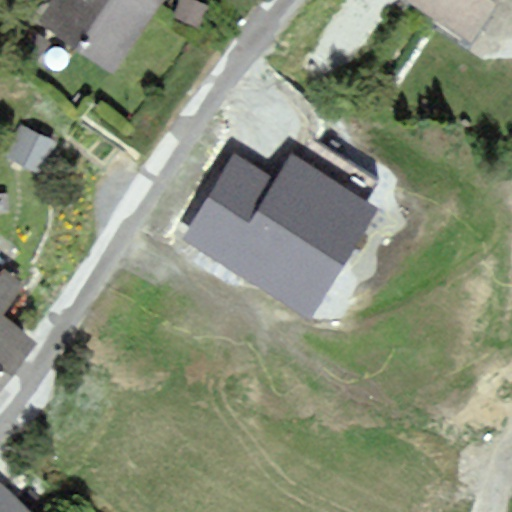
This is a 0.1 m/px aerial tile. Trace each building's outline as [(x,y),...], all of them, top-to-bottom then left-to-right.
[(49,0),(36,21),(115,73),(163,0),(49,0)] [(409,0),(470,40),(496,0),(409,0)] [(58,143),(19,125),(4,158),(43,176),(58,143)] [(280,186),(238,160),(192,234),(311,307),(373,208),(296,161),(280,186)] [(0,271),(0,399),(46,342),(21,326),(39,293),(0,271)] [(29,511),(0,484),(0,511),(29,511)]
